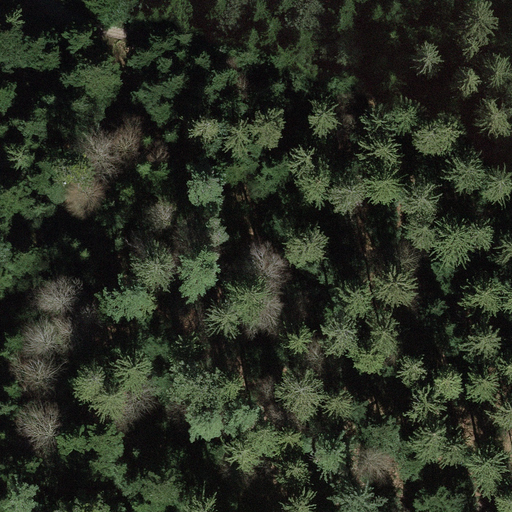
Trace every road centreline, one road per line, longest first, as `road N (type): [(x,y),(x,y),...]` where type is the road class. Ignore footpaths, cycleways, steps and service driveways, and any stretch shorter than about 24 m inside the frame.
road 1 (track): [(511,167),(385,94),(289,58),(109,29),(48,0)]
road 2 (track): [(391,511),(511,486)]
